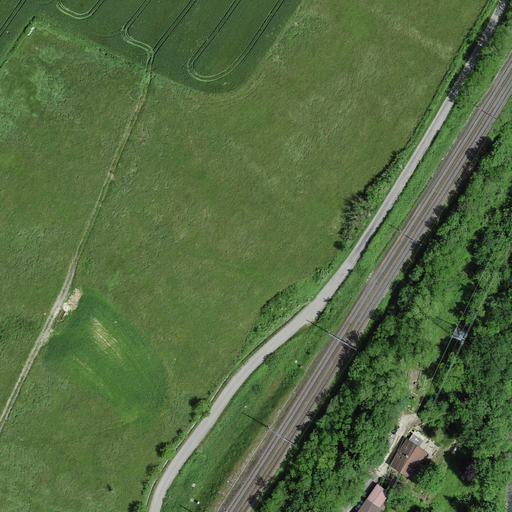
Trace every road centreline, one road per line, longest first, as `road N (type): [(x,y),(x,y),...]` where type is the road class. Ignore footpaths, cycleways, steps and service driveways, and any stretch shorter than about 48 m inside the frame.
road 1 (unclassified): [(155,511),(168,479),(237,382),(348,266),(506,0)]
road 2 (track): [(149,72),(0,429)]
